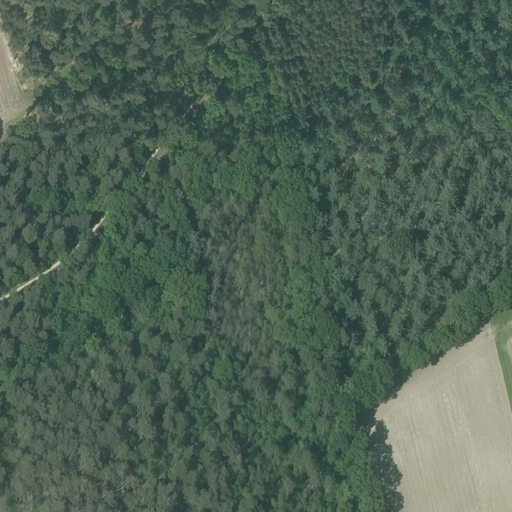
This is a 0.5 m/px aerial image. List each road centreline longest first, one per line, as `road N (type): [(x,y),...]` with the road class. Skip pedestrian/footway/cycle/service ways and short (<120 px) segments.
road 1 (track): [(255,25),(272,99),(278,200),(351,511)]
road 2 (track): [(282,0),(94,240),(53,277),(0,307)]
